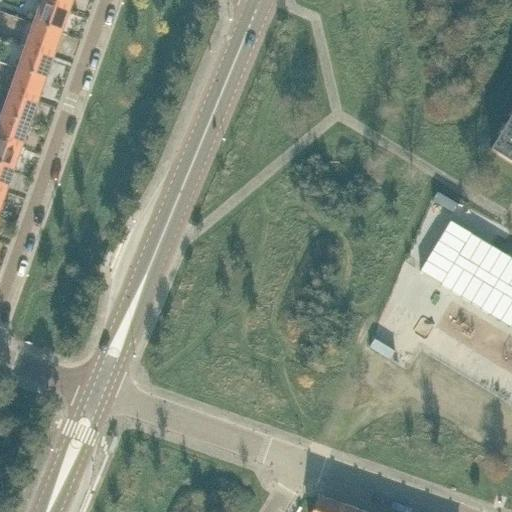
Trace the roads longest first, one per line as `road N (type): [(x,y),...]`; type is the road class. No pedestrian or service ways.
road 1 (tertiary): [(120,336),(261,0)]
road 2 (residential): [(0,306),(106,0)]
road 3 (residential): [(307,459),(106,394)]
road 4 (residential): [(468,511),(307,459)]
